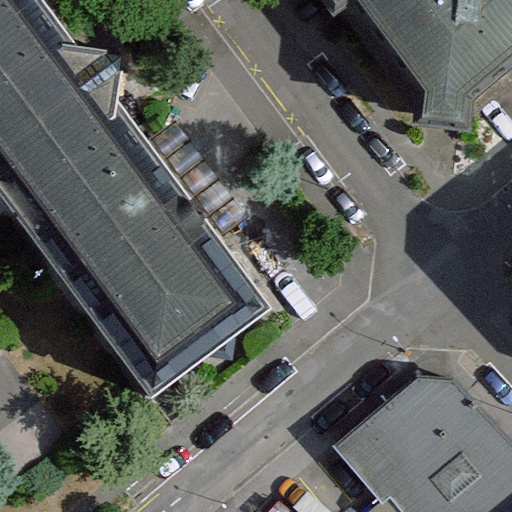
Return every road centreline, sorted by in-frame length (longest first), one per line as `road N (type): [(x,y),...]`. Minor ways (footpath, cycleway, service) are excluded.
road 1 (residential): [(222,0),(434,283)]
road 2 (residential): [(164,511),(434,283)]
